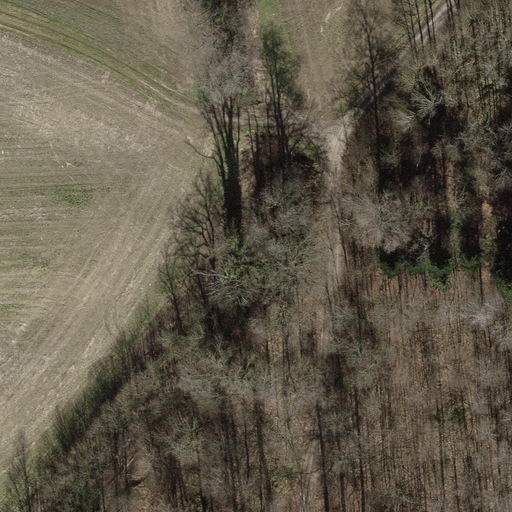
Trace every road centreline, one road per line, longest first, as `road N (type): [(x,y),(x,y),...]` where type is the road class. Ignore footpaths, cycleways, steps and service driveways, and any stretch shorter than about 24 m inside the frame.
road 1 (track): [(473,0),(417,46),(353,122),(341,163),(307,511)]
road 2 (track): [(0,20),(73,40),(225,116),(353,122)]
